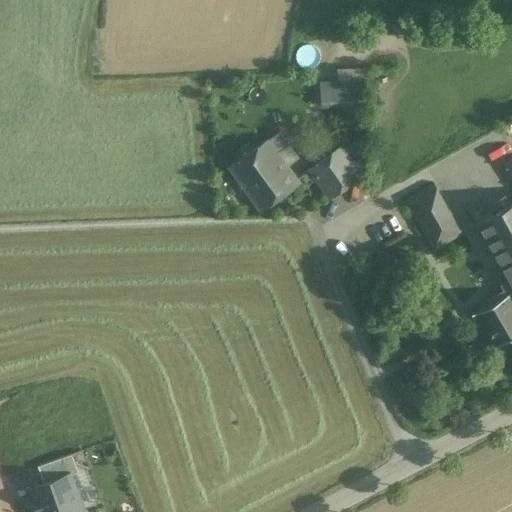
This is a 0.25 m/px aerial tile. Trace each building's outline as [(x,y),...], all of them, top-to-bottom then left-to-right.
[(369,69),(338,70),(338,79),(325,80),(327,104),(347,102),(347,101),(353,100),(352,79),(368,78),(369,69)] [(280,130),(230,165),(260,209),(298,181),(277,151),(289,143),(280,130)] [(341,146),(327,156),(333,165),(317,176),(330,195),(360,174),(341,146)] [(327,156),(311,168),(317,176),(333,165),(327,156)] [(461,229),(434,183),(407,199),(435,248),(461,232),(461,233),(462,232),(462,231),(463,230),(462,229),(461,229)] [(511,200),(474,222),(511,289),(474,312),(474,311),(472,312),(492,346),(511,334),(511,200)] [(72,453),(38,465),(43,480),(29,485),(38,511),(86,511),(73,473),(78,472),(72,453)]
